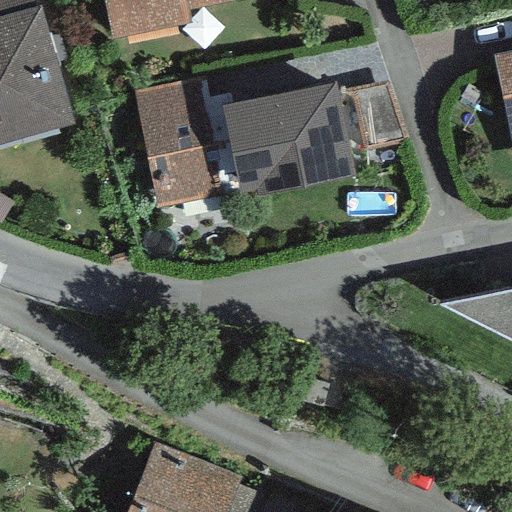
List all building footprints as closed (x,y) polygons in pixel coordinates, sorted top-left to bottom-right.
[(0,0),(0,16),(35,7),(32,0),(0,0)] [(102,0),(110,40),(191,24),(189,9),(234,0),(102,0)] [(0,16),(0,146),(73,126),(39,6),(35,7),(0,16)] [(511,50),(492,55),(511,152),(511,50)] [(199,77),(131,92),(156,210),(236,192),(238,200),(354,176),(334,84),(207,111),(199,77)] [(365,83),(372,136),(408,131),(401,78),(365,83)] [(511,291),(439,305),(511,341),(511,291)] [(241,478),(154,442),(126,511),(226,511),(237,487),(241,478)] [(256,511),(263,496),(237,487),(226,511),(256,511)]
